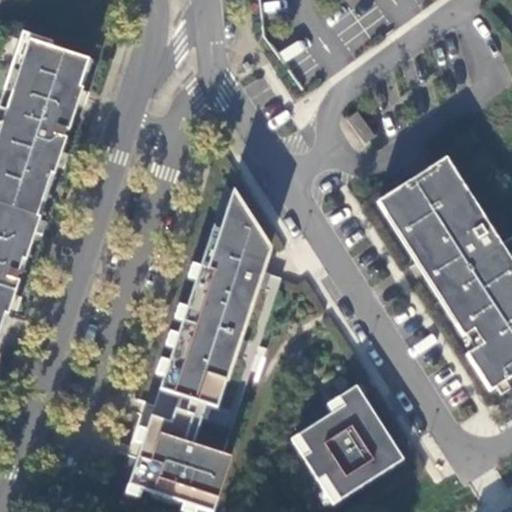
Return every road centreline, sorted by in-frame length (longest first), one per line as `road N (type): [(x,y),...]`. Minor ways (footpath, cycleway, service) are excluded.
road 1 (residential): [(128,121),(35,390)]
road 2 (unclassified): [(177,137),(215,70),(205,0)]
